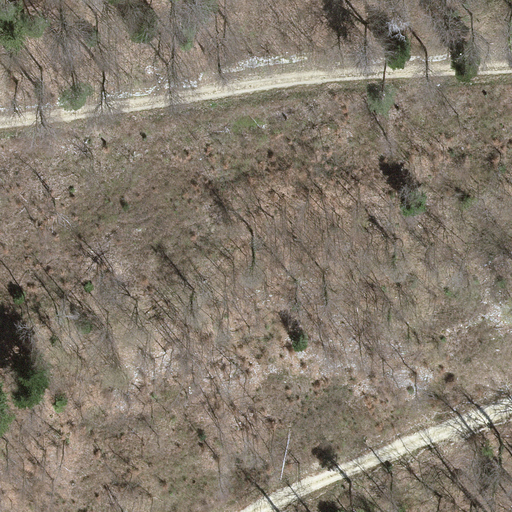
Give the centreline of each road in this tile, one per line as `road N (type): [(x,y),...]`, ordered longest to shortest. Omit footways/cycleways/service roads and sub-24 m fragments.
road 1 (track): [(511,71),(217,93),(0,122)]
road 2 (track): [(252,511),(511,404)]
